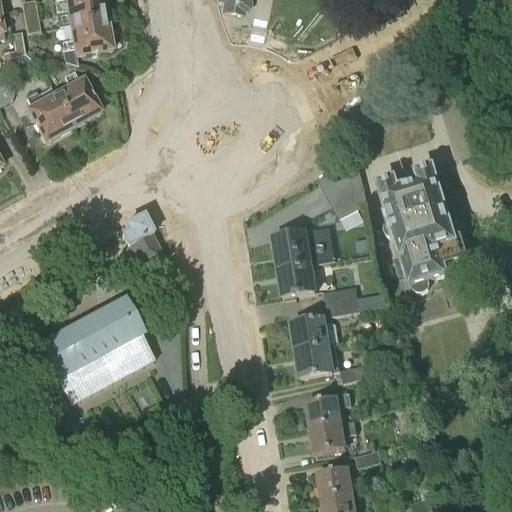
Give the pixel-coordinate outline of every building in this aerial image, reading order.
[(70,30),(106,24),(102,0),(64,0),(65,4),(54,6),(56,17),(67,15),(67,17),(55,19),(58,32),(70,30)] [(215,0),(216,6),(225,7),(224,15),(242,18),(242,16),(247,13),(248,0),(215,0)] [(21,7),(26,38),(40,36),(34,4),(21,7)] [(112,55),(106,24),(70,30),(72,45),(61,47),(64,67),(76,71),(75,61),(112,55)] [(14,60),(24,58),(21,36),(11,38),(13,57),(14,60)] [(38,70),(44,67),(44,63),(35,55),(28,62),(38,70)] [(5,75),(6,75),(15,70),(14,60),(13,57),(3,58),(5,75)] [(68,92),(54,100),(72,132),(100,117),(82,85),(78,87),(72,76),(68,74),(61,78),(68,92)] [(16,92),(6,75),(5,75),(0,77),(0,111),(11,106),(16,92)] [(45,147),(72,132),(54,100),(41,107),(36,97),(26,102),(31,112),(27,115),(45,147)] [(428,287),(428,286),(445,280),(448,289),(471,283),(454,227),(450,229),(433,174),(418,179),(421,188),(398,195),(395,186),(380,190),(388,220),(387,221),(388,226),(388,227),(387,228),(386,229),(385,230),(384,232),(384,233),(384,235),(384,236),(385,238),(386,239),(387,240),(388,241),(389,242),(391,242),(392,243),(393,243),(394,248),(396,247),(401,263),(394,265),(399,283),(406,280),(409,291),(412,291),(412,292),(412,293),(413,295),(414,296),(415,297),(417,298),(418,298),(420,298),(421,298),(423,298),(425,297),(426,296),(427,296),(428,294),(429,292),(429,290),(429,288),(428,287)] [(368,211),(364,196),(361,182),(327,201),(333,212),(340,225),(357,216),(368,211)] [(153,239),(144,222),(143,220),(124,230),(128,236),(121,240),(128,253),(125,254),(130,263),(133,263),(140,275),(141,274),(148,288),(170,277),(163,263),(164,263),(152,239),(153,239)] [(276,275),(312,269),(322,268),(316,235),(300,238),(298,232),(286,235),(287,240),(271,243),(276,275)] [(316,298),(312,269),(276,275),(281,304),(316,298)] [(325,310),(358,304),(356,291),(323,297),(325,310)] [(383,298),(358,302),(360,314),(385,310),(383,298)] [(358,304),(325,310),(327,322),(360,316),(358,304)] [(34,354),(53,387),(55,386),(140,340),(143,339),(125,305),(34,354)] [(495,330),(511,323),(511,312),(492,320),(495,330)] [(289,329),(294,358),(329,351),(336,350),(339,350),(336,330),(332,327),(326,328),(325,323),(289,329)] [(336,350),(329,351),(294,358),(299,384),(334,379),(334,377),(340,376),(336,350)] [(371,368),(340,376),(343,388),(375,380),(371,368)] [(406,371),(381,378),(385,390),(409,384),(406,371)] [(305,407),(309,434),(341,428),(339,412),(351,411),(349,398),(337,399),(337,402),(305,407)] [(355,426),(341,428),(309,434),(313,459),(345,454),(343,441),(357,439),(355,426)] [(378,455),(354,462),(357,473),(380,467),(378,455)] [(321,505),(353,500),(348,473),(316,478),(321,505)] [(410,511),(435,511),(433,501),(431,489),(419,492),(423,505),(410,508),(410,511)] [(354,511),(353,500),(321,505),(322,511),(354,511)]
